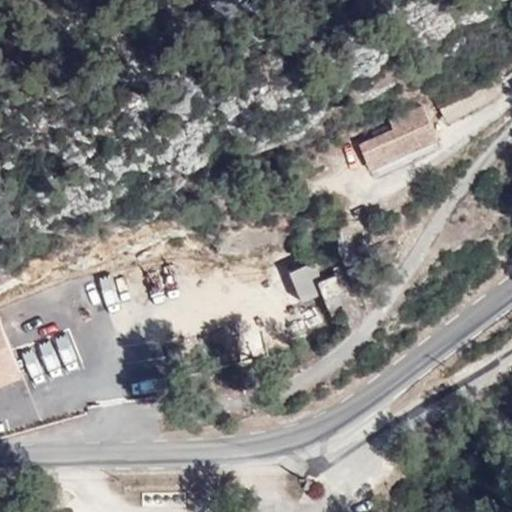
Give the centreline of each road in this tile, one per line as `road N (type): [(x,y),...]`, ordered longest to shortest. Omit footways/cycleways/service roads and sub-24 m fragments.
road 1 (tertiary): [(0,458),(273,445),(343,419)]
road 2 (tertiary): [(343,419),(511,288)]
road 3 (unclassified): [(343,419),(410,420),(511,355)]
